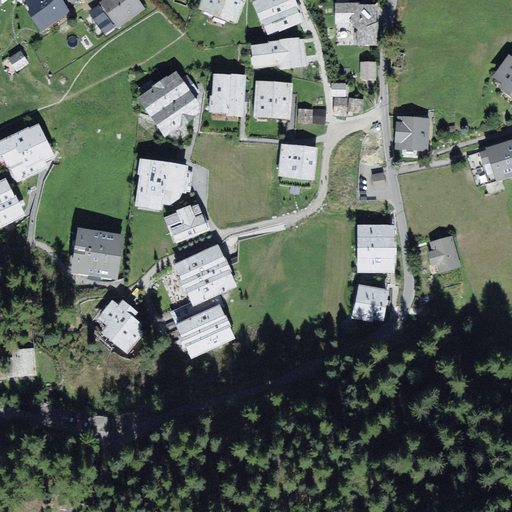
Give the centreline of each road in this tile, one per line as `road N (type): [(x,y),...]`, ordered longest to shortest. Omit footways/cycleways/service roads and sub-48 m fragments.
road 1 (unclassified): [(0,412),(91,425),(153,418),(267,386),(374,338),(397,318),(408,291),(385,111)]
road 2 (residential): [(330,136),(322,196),(300,217),(217,236),(160,263),(123,293)]
road 3 (residential): [(301,0),(315,34),(330,136)]
